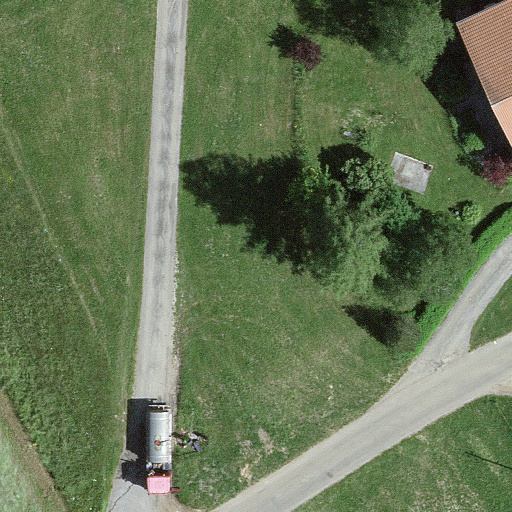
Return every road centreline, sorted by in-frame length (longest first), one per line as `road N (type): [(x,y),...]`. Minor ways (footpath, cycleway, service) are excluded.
road 1 (track): [(129,511),(170,0)]
road 2 (unclassified): [(511,357),(249,511)]
